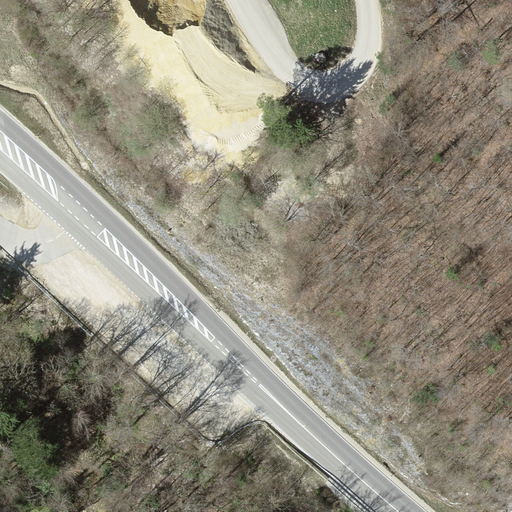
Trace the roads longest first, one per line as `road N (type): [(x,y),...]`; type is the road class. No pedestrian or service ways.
road 1 (primary): [(402,511),(0,142)]
road 2 (track): [(239,0),(269,52),(310,82),(348,68),(359,43),(361,0)]
